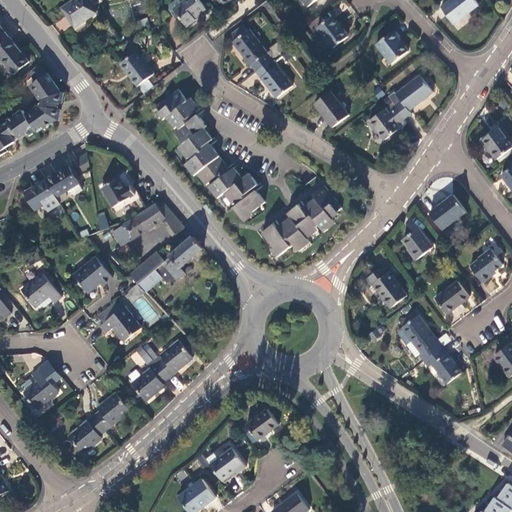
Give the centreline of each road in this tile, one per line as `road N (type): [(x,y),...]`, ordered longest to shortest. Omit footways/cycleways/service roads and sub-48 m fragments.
road 1 (residential): [(405,192),(195,55)]
road 2 (residential): [(341,350),(511,470)]
road 3 (residential): [(221,378),(72,505)]
road 4 (secondary): [(237,261),(110,117)]
road 5 (secondary): [(110,117),(9,0)]
road 6 (secondary): [(303,376),(383,494)]
road 7 (secondary): [(383,494),(332,362)]
road 8 (residential): [(482,81),(377,0)]
road 9 (residential): [(110,117),(0,176)]
